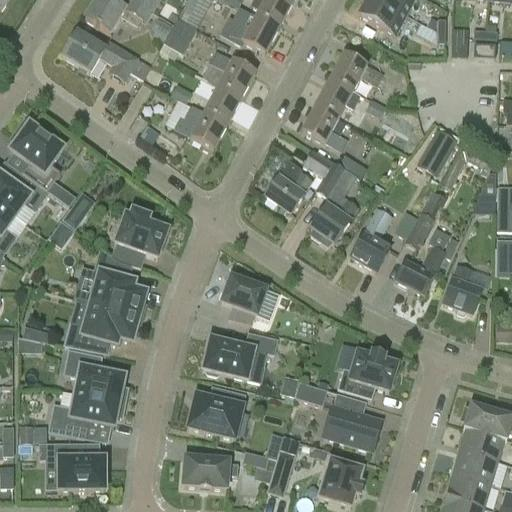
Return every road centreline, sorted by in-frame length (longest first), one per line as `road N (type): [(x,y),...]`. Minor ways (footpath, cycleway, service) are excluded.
road 1 (residential): [(143,511),(143,465),(164,358),(215,221)]
road 2 (residential): [(440,356),(295,280),(215,221)]
road 3 (residential): [(215,221),(337,0)]
road 4 (residential): [(215,221),(19,78)]
road 5 (residential): [(440,356),(393,511)]
